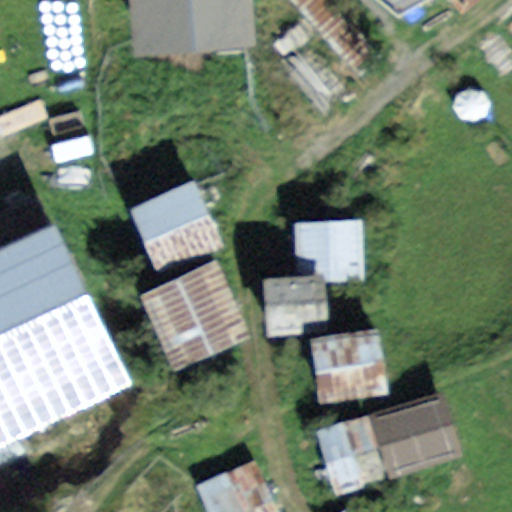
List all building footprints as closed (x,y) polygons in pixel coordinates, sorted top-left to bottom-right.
[(134,0),(136,48),(260,44),(257,0),(134,0)] [(136,200),(160,270),(226,247),(202,177),(136,200)] [(367,213),(299,216),(301,272),(369,270),(367,213)] [(0,443),(135,385),(64,220),(0,247),(0,443)] [(176,367),(253,339),(224,259),(146,287),(176,367)] [(272,329),(333,328),(332,273),(270,275),(272,329)] [(316,336),(328,400),(395,388),(383,324),(316,336)] [(342,492),(467,452),(447,390),(322,429),(342,492)] [(283,511),(267,459),(206,477),(216,511),(283,511)]
